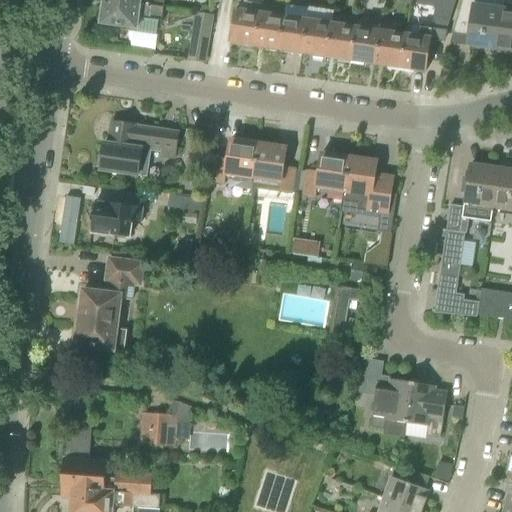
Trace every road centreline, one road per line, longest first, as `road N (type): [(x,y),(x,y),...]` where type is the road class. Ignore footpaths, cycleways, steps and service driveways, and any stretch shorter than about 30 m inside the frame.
road 1 (residential): [(461,511),(494,404),(493,379),(488,362),(427,354),(401,312),(427,123)]
road 2 (residential): [(427,123),(54,64)]
road 3 (residential): [(6,420),(54,64)]
